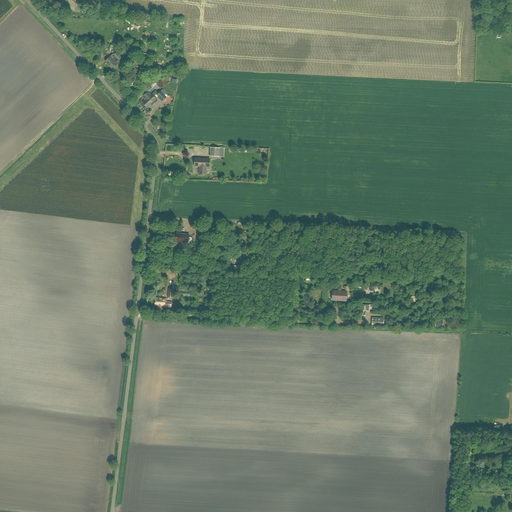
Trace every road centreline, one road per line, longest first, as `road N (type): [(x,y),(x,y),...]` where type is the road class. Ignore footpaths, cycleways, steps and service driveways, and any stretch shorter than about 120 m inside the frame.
road 1 (unclassified): [(112,511),(157,146),(27,1)]
road 2 (unknown): [(136,317),(304,324)]
